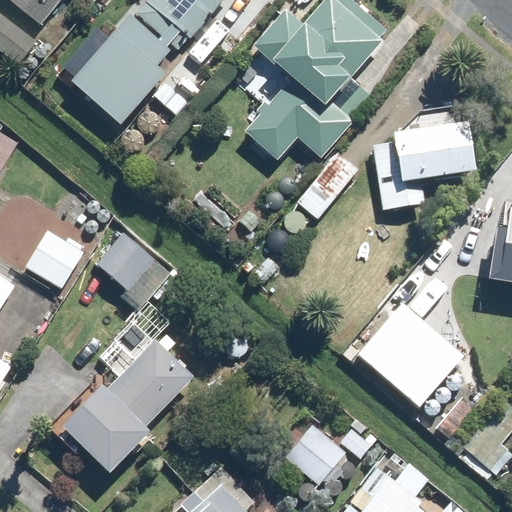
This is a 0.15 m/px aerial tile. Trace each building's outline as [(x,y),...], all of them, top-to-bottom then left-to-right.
[(9,0),(42,26),(62,0),(9,0)] [(144,0),(72,84),(122,127),(165,76),(157,69),(186,35),(192,40),(226,0),(144,0)] [(287,8),(255,45),(270,58),(253,76),(276,97),(269,105),(265,102),(259,109),(262,112),(246,131),(279,160),(299,137),(322,157),(355,120),(351,117),(371,94),(352,77),(384,42),(380,38),(387,29),(354,0),(325,0),(305,24),(287,8)] [(0,11),(0,49),(20,64),(38,42),(0,11)] [(472,121),(395,132),(397,143),(375,146),(383,210),(426,205),(423,178),(478,170),(472,121)] [(0,132),(4,126),(0,123),(0,205),(3,207),(9,197),(0,191),(0,132)] [(320,219),(361,169),(340,152),(299,202),(320,219)] [(482,289),(511,294),(511,194),(496,204),(482,289)] [(99,236),(112,217),(94,205),(81,224),(99,236)] [(63,289),(85,252),(49,230),(26,267),(63,289)] [(222,230),(207,247),(234,270),(248,253),(222,230)] [(157,260),(126,233),(98,265),(128,292),(125,296),(139,309),(162,283),(148,271),(157,260)] [(437,293),(464,261),(442,245),(416,275),(437,293)] [(266,283),(280,267),(268,257),(254,273),(266,283)] [(0,358),(0,312),(16,287),(0,276),(0,386),(13,366),(0,358)] [(403,306),(360,358),(422,408),(465,357),(403,306)] [(133,359),(151,340),(133,324),(116,343),(133,359)] [(148,426),(196,377),(169,351),(178,342),(168,333),(159,341),(158,339),(110,388),(105,385),(64,427),(111,474),(153,431),(148,426)] [(511,451),(503,445),(511,433),(511,407),(504,400),(465,448),(498,475),(511,457),(511,451)] [(347,453),(302,415),(291,428),(303,438),(286,458),(320,486),(324,481),(335,490),(349,473),(347,453)] [(368,428),(357,419),(352,425),(362,434),(368,428)] [(352,429),(341,443),(360,459),(358,461),(366,468),(375,457),(367,451),(376,439),(371,434),(365,440),(352,429)] [(288,435),(283,438),(282,443),(284,448),(289,450),(294,447),(295,442),(293,437),(288,435)] [(431,479),(408,463),(395,481),(379,469),(363,490),(360,489),(351,502),(361,510),(359,511),(415,511),(424,501),(417,498),(431,479)] [(173,511),(248,511),(247,511),(255,503),(222,467),(173,511)] [(248,483),(247,491),(253,497),(260,498),(267,493),(268,485),(263,479),(255,478),(248,483)]
